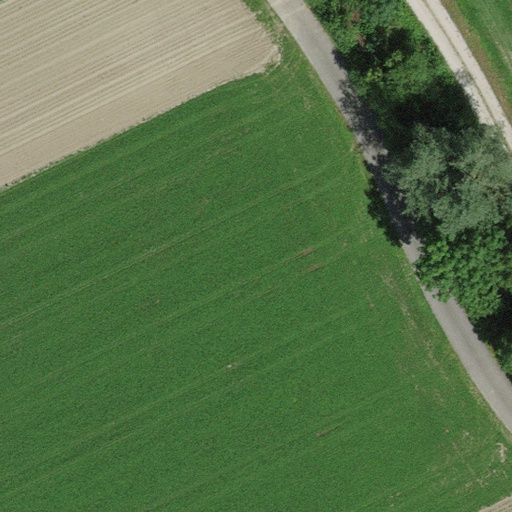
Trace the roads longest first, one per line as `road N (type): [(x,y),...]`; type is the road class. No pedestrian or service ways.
road 1 (residential): [(511,425),(419,280),(337,95),(271,0)]
road 2 (track): [(511,153),(416,0)]
